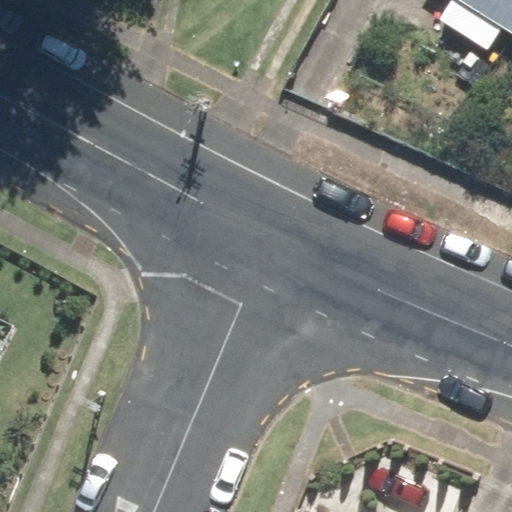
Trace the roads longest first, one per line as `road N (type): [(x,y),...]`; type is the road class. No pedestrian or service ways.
road 1 (secondary): [(0,86),(267,230)]
road 2 (tertiary): [(153,511),(267,230)]
road 3 (secondary): [(267,230),(511,336)]
